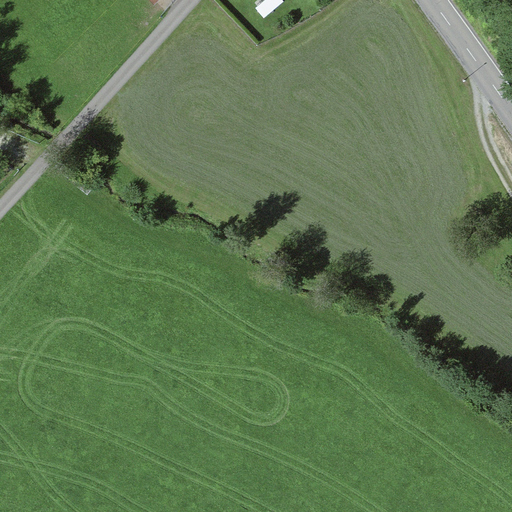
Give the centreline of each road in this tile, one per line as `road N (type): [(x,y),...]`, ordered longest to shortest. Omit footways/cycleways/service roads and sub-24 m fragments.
road 1 (residential): [(194,0),(0,210)]
road 2 (tertiary): [(431,0),(511,112)]
